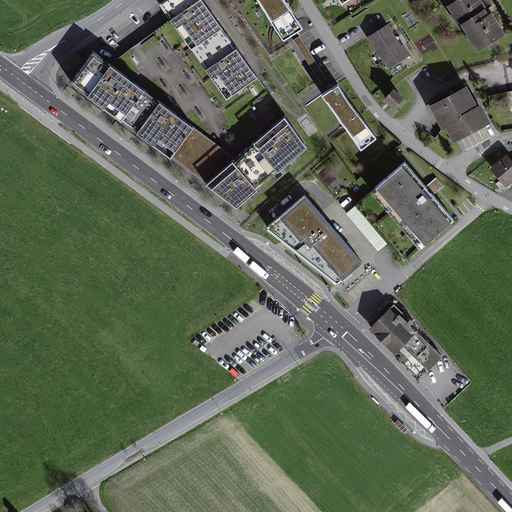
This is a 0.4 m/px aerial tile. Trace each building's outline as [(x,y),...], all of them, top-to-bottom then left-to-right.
[(202,0),(167,0),(161,6),(169,17),(209,72),(228,102),(258,78),(202,0)] [(259,0),(276,26),(270,30),(272,52),(304,32),(283,0),(259,0)] [(483,0),(463,0),(452,8),(484,54),(509,36),(483,0)] [(169,17),(115,60),(170,104),(209,72),(169,17)] [(391,26),(370,38),(389,70),(410,58),(391,26)] [(309,46),(316,41),(312,35),(304,40),(309,46)] [(69,69),(83,79),(104,51),(91,41),(69,69)] [(115,60),(105,52),(72,95),(197,185),(222,145),(170,104),(115,60)] [(305,56),(299,60),(313,83),(319,79),(305,56)] [(392,78),(381,89),(394,102),(405,91),(392,78)] [(337,84),(322,95),(355,142),(371,132),(337,84)] [(472,87),(434,106),(445,127),(448,126),(457,144),(496,124),(486,104),(482,106),(472,87)] [(284,118),(206,184),(237,207),(307,150),(284,118)] [(511,158),(511,157),(494,170),(507,189),(511,184),(511,158)] [(407,163),(357,204),(401,261),(453,219),(407,163)] [(306,196),(269,226),(335,282),(363,263),(306,196)] [(396,303),(370,325),(385,341),(394,352),(399,357),(409,348),(429,371),(444,357),(396,303)]
